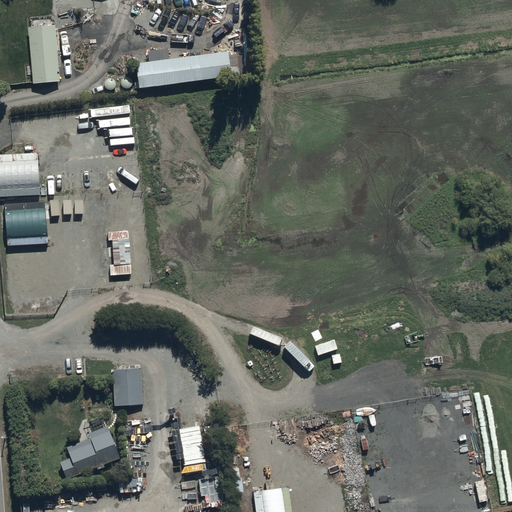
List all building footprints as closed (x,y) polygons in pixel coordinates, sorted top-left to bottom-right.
[(54,39),(24,41),(27,91),(58,89),(57,81),(64,81),(62,44),(55,44),(54,39)] [(226,51),(134,63),(137,87),(239,75),(238,72),(247,71),(245,56),(238,57),(237,53),(227,54),(226,51)] [(4,167),(0,167),(0,176),(18,176),(18,160),(3,160),(4,167)] [(19,178),(10,180),(14,198),(16,197),(17,200),(23,199),(19,178)] [(24,211),(4,210),(4,218),(50,220),(50,218),(70,218),(70,210),(50,209),(50,202),(29,201),(28,209),(24,209),(24,211)] [(120,368),(111,369),(113,406),(143,404),(140,364),(119,366),(120,368)] [(119,457),(106,425),(87,432),(89,437),(66,447),(70,457),(58,462),(65,479),(96,467),(96,469),(104,466),(103,464),(119,457)] [(198,425),(177,428),(182,465),(203,462),(198,425)] [(139,428),(124,428),(124,439),(139,438),(139,428)] [(142,470),(127,471),(127,482),(114,483),(115,493),(137,491),(136,480),(142,479),(142,470)] [(184,489),(216,482),(215,473),(182,481),(184,489)] [(194,499),(219,492),(217,485),(192,492),(194,499)] [(26,490),(28,503),(53,500),(51,487),(26,490)] [(197,511),(222,503),(220,496),(195,504),(197,511)]
